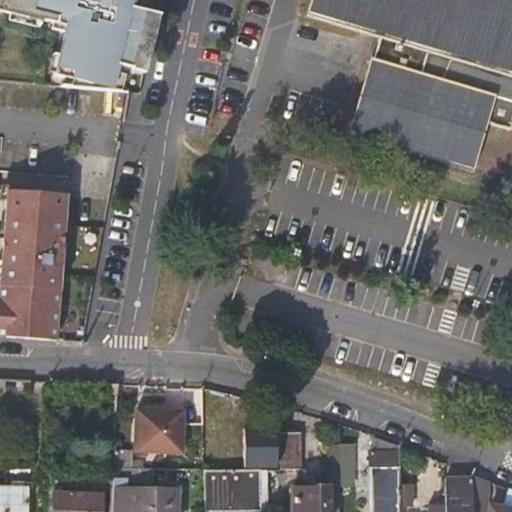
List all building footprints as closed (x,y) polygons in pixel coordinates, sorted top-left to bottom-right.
[(58,86),(119,92),(122,75),(116,74),(117,66),(143,72),(155,14),(129,8),(130,0),(0,0),(0,5),(25,12),(26,7),(38,10),(37,13),(50,17),(49,22),(62,26),(60,34),(67,36),(62,52),(56,50),(51,69),(69,74),(67,82),(59,80),(58,86)] [(511,0),(317,0),(313,15),(384,37),(377,62),(374,61),(351,135),(473,173),(489,126),(511,132),(511,0)] [(0,338),(60,342),(74,198),(9,193),(0,293),(0,338)] [(117,395),(117,387),(108,386),(108,395),(117,395)] [(134,451),(179,453),(180,414),(136,413),(134,451)] [(299,431),(280,431),(280,439),(280,470),(299,470),(299,431)] [(261,470),(280,470),(280,439),(260,439),(261,470)] [(371,511),(400,511),(398,448),(373,441),(374,456),(371,456),(371,511)] [(353,445),(339,445),(340,486),(353,485),(353,445)] [(115,467),(131,467),(131,452),(115,451),(115,467)] [(205,475),(205,511),(261,511),(261,474),(205,475)] [(471,481),(472,511),(487,511),(488,511),(486,483),(471,477),(471,481)] [(472,511),(471,481),(444,482),(445,509),(437,509),(437,511),(472,511)] [(115,483),(113,511),(178,511),(178,494),(126,493),(126,484),(115,483)] [(0,511),(30,511),(31,489),(0,487),(0,511)] [(290,511),(339,511),(340,491),(291,492),(290,511)] [(55,511),(104,511),(105,495),(55,494),(55,511)]
